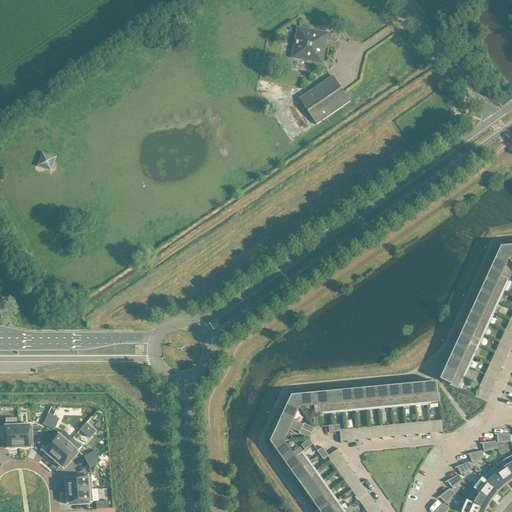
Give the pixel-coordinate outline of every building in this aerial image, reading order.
[(300,31),(298,41),(297,40),(296,46),(297,46),(296,51),(294,50),(292,58),(300,59),(300,57),(320,60),(324,39),(323,39),(320,39),(321,36),(322,35),(300,31)] [(317,125),(351,101),(333,76),(299,99),(317,125)] [(52,171),(57,157),(42,152),(37,166),(52,171)] [(511,246),(508,247),(501,247),(509,259),(509,258),(511,258),(511,246)] [(493,266),(491,271),(501,275),(501,276),(508,280),(509,280),(510,280),(511,276),(503,272),(509,259),(501,247),(499,253),(497,258),(496,259),(493,266)] [(486,280),(486,282),(496,286),(496,287),(503,291),(503,290),(508,280),(501,276),(501,275),(491,271),(489,274),(486,280)] [(481,291),(481,292),(491,297),(491,298),(498,302),(503,291),(496,287),(496,286),(486,282),(484,285),(481,291)] [(476,302),(476,303),(486,308),(486,309),(493,312),(498,302),(491,298),(491,297),(481,292),(479,296),(476,302)] [(471,313),(471,314),(481,319),(481,320),(488,323),(493,312),(486,309),(486,308),(476,303),(474,306),(471,313)] [(466,324),(466,325),(476,330),(476,331),(483,334),(488,323),(481,320),(481,319),(471,314),(469,317),(466,324)] [(461,335),(461,336),(471,341),(471,342),(478,345),(483,334),(476,331),(476,330),(466,325),(464,328),(461,335)] [(456,346),(456,347),(466,352),(466,353),(473,356),(478,345),(471,342),(471,341),(461,336),(459,339),(456,346)] [(503,343),(510,347),(510,346),(511,341),(505,339),(503,343)] [(451,357),(451,358),(461,363),(461,364),(468,367),(473,356),(466,353),(466,352),(456,347),(454,350),(451,357)] [(507,353),(500,349),(498,354),(505,358),(505,357),(507,353)] [(446,368),(446,369),(456,374),(463,378),(468,367),(461,364),(461,363),(451,358),(449,361),(446,368)] [(493,365),(500,368),(502,364),(495,360),(493,365)] [(441,380),(451,385),(450,385),(458,389),(463,378),(456,374),(446,369),(444,372),(441,379),(441,380)] [(488,376),(495,379),(497,374),(490,371),(488,376)] [(483,387),(490,390),(492,385),(485,382),(483,387)] [(428,383),(425,384),(426,395),(427,395),(428,403),(440,402),(439,393),(439,394),(438,394),(437,383),(435,383),(428,383)] [(416,384),(413,385),(414,396),(415,396),(416,404),(427,403),(428,403),(427,395),(426,395),(425,384),(423,384),(416,384)] [(404,386),(401,386),(402,397),(403,397),(404,406),(416,404),(415,396),(414,396),(413,385),(412,385),(404,386)] [(392,387),(389,387),(390,398),(391,398),(392,407),(404,406),(403,397),(402,397),(401,386),(400,386),(392,387)] [(380,388),(377,388),(378,400),(379,399),(380,408),(392,407),(391,398),(390,398),(389,387),(388,387),(380,388)] [(368,389),(365,389),(366,401),(367,401),(368,409),(380,408),(379,399),(378,400),(377,388),(376,388),(368,389)] [(357,390),(353,391),(354,402),(355,402),(356,410),(368,409),(367,401),(366,401),(365,389),(364,389),(357,390)] [(345,391),(341,392),(342,403),(343,403),(344,411),(356,410),(355,402),(354,402),(353,391),(352,391),(345,391)] [(333,392),(329,393),(330,404),(331,404),(332,412),(344,411),(343,403),(342,403),(341,392),(340,392),(333,392)] [(321,394),(317,394),(318,405),(319,405),(320,413),(332,412),(331,404),(330,404),(329,393),(328,393),(321,394)] [(478,398),(485,401),(487,396),(480,393),(478,398)] [(298,396),(292,396),(300,407),(314,406),(315,415),(320,415),(320,413),(319,405),(318,405),(317,394),(312,394),(305,395),(303,395),(298,396)] [(283,415),(281,419),(302,429),(304,424),(304,423),(303,425),(294,421),(300,407),(292,396),(289,402),(287,407),(286,408),(283,415)] [(48,414),(43,425),(49,428),(54,417),(48,414)] [(54,417),(49,428),(54,431),(60,419),(54,417)] [(273,437),(271,443),(284,441),(290,428),(300,432),(299,434),(300,434),(302,429),(281,419),(279,424),(276,431),(275,432),(273,437)] [(87,423),(81,430),(91,438),(96,432),(87,423)] [(6,427),(4,427),(5,449),(7,449),(10,449),(10,450),(17,450),(17,449),(19,449),(18,426),(19,426),(19,424),(6,424),(6,427)] [(19,426),(18,426),(19,449),(22,448),(22,450),(29,449),(29,448),(32,448),(33,448),(32,426),(31,426),(19,426)] [(58,434),(43,451),(44,452),(47,454),(46,455),(51,459),(52,458),(54,460),(73,439),(63,430),(59,435),(58,434)] [(497,435),(498,442),(498,443),(511,442),(510,435),(495,434),(495,435),(497,435)] [(73,439),(54,460),(56,462),(55,462),(60,467),(61,466),(63,468),(64,469),(79,452),(78,452),(82,447),(73,439)] [(284,441),(271,443),(274,448),(277,452),(278,454),(282,459),(285,463),(295,457),(295,458),(302,453),(303,452),(300,448),(293,453),(284,442),(284,441)] [(482,444),(484,451),(484,452),(497,449),(496,442),(480,444),(482,444)] [(320,456),(326,452),(323,447),(318,451),(317,451),(320,456)] [(95,451),(84,457),(87,462),(98,456),(95,451)] [(484,458),(482,451),(467,455),(467,456),(469,455),(471,462),(472,463),(484,458)] [(329,456),(326,452),(320,456),(324,460),(329,456)] [(295,457),(285,463),(287,466),(292,472),(292,473),(302,467),(302,468),(309,463),(302,453),(295,458),(295,457)] [(98,456),(87,462),(90,468),(101,462),(98,456)] [(511,481),(511,474),(504,461),(503,461),(492,469),(506,485),(511,481)] [(341,470),(347,465),(344,462),(338,466),(341,470)] [(457,468),(461,474),(462,475),(473,469),(470,462),(455,468),(455,469),(457,468)] [(302,467),(292,473),(294,476),(299,482),(299,483),(309,476),(309,477),(316,472),(309,463),(302,468),(302,467)] [(485,476),(482,478),(498,493),(499,492),(506,485),(492,469),(485,476)] [(347,480),(348,480),(354,475),(351,471),(344,475),(347,480)] [(309,476),(299,483),(301,486),(306,492),(306,493),(316,486),(316,487),(323,482),(316,472),(309,477),(309,476)] [(447,482),(452,488),(453,489),(463,481),(459,475),(445,483),(446,483),(447,482)] [(67,482),(65,482),(66,489),(67,489),(67,492),(92,490),(91,477),(89,477),(89,476),(66,478),(66,479),(67,482)] [(482,478),(474,489),(492,501),(492,500),(497,495),(498,493),(482,478)] [(354,489),(355,489),(361,485),(358,481),(351,485),(354,489)] [(316,486),(306,493),(308,496),(312,501),(313,503),(323,496),(323,497),(330,492),(323,482),(316,487),(316,486)] [(440,498),(445,503),(446,504),(455,494),(450,489),(438,498),(438,499),(440,498)] [(468,498),(467,501),(486,510),(487,509),(490,504),(492,501),(474,489),(468,498)] [(68,496),(67,496),(67,503),(68,502),(68,504),(69,506),(91,504),(91,502),(93,502),(92,490),(67,492),(68,496)] [(362,499),(368,495),(365,490),(358,495),(361,499),(362,499)] [(323,496),(313,503),(315,505),(319,511),(320,511),(329,506),(330,507),(337,502),(330,492),(323,497),(323,496)] [(368,509),(375,505),(375,504),(371,500),(365,505),(368,509)] [(467,501),(463,510),(462,511),(485,511),(486,510),(467,501)] [(329,506),(320,511),(343,511),(344,511),(337,502),(330,507),(329,506)]
